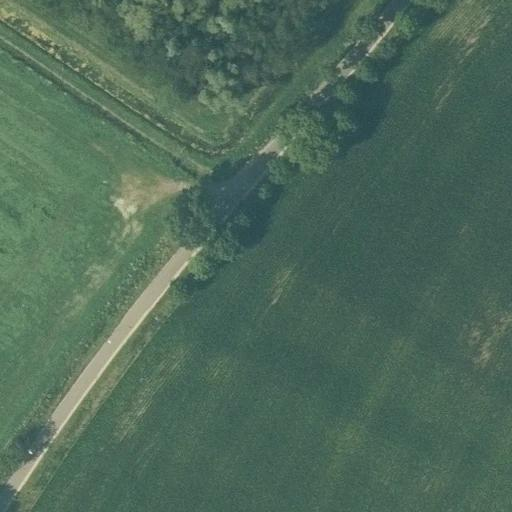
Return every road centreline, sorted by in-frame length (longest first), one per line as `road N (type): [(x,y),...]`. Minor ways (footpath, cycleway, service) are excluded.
road 1 (unclassified): [(0,506),(175,261),(396,0)]
road 2 (track): [(0,35),(233,192)]
